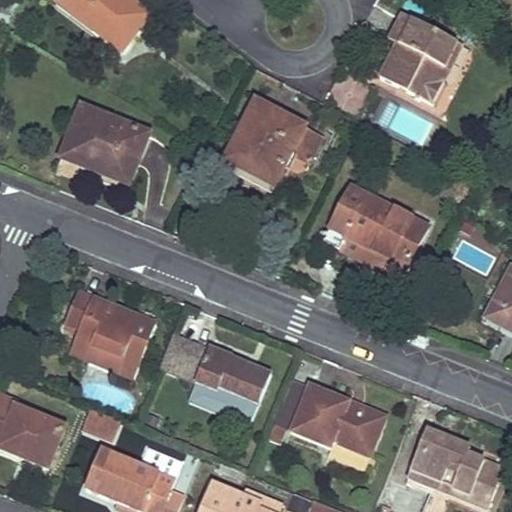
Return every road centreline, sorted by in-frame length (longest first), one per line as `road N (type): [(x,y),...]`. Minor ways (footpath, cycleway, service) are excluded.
road 1 (residential): [(511,399),(32,207)]
road 2 (residential): [(252,3),(257,46),(293,63),(328,44),(335,30),(330,0)]
